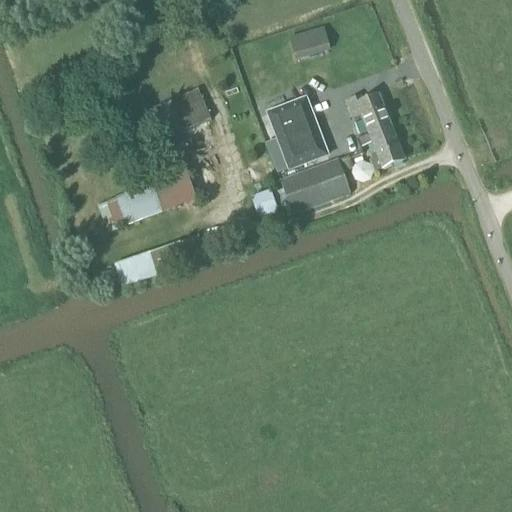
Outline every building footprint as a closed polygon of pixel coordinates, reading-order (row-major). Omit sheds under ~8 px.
[(323,30),(290,38),(296,60),(329,51),(323,30)] [(199,93),(148,114),(160,144),(211,123),(199,93)] [(391,133),(378,98),(362,104),(360,99),(346,104),(353,121),(361,118),(369,137),(370,140),(391,133)] [(307,99),(266,115),(289,175),(330,159),(307,99)] [(357,141),(360,149),(372,145),(376,155),(370,157),(372,162),(369,163),(374,174),(403,163),(391,133),(370,140),(369,137),(357,141)] [(250,200),(258,222),(277,215),(277,213),(289,208),(292,218),(350,197),(338,163),(280,184),(283,192),(271,196),(270,193),(250,200)] [(151,187),(98,208),(109,235),(196,204),(185,171),(150,184),(151,187)] [(198,238),(114,267),(122,290),(206,262),(198,238)]
